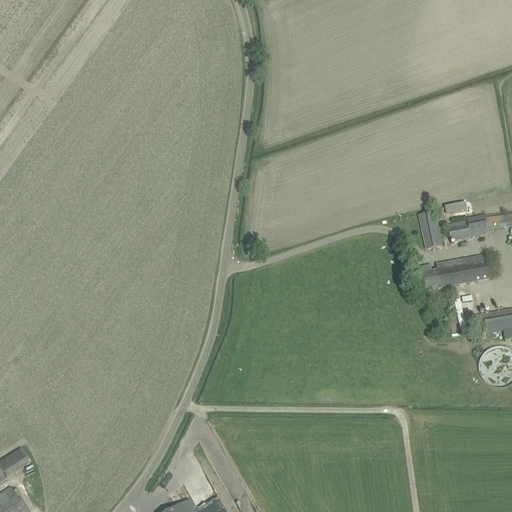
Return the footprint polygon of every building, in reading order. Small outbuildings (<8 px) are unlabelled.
[(435,213),(429,214),(419,216),(426,251),(443,247),(435,213)] [(487,230),(511,227),(511,216),(486,219),(486,216),(467,220),(467,223),(448,226),(450,242),(488,235),(487,230)] [(431,273),(430,266),(422,268),(426,292),(489,281),(485,256),(436,265),(437,272),(431,273)] [(511,310),(486,316),(477,317),(480,335),(511,329),(511,310)] [(488,385),(511,377),(511,350),(510,345),(480,356),(485,370),(483,370),(488,385)] [(21,449),(0,462),(0,483),(7,479),(31,464),(21,449)] [(0,495),(0,511),(26,511),(11,488),(0,495)] [(168,511),(193,511),(188,501),(168,511)]
